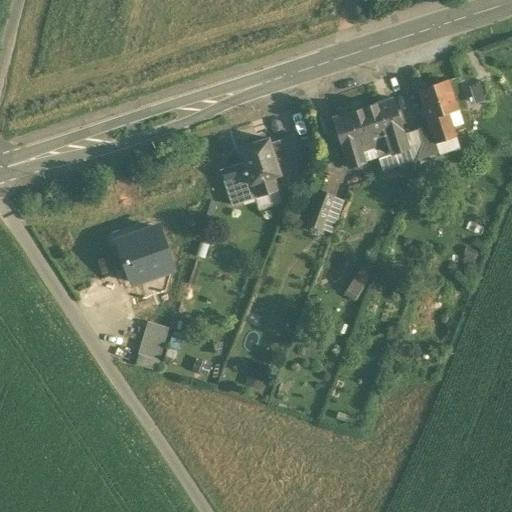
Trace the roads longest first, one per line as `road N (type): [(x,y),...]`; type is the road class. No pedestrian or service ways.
road 1 (secondary): [(0,169),(511,2)]
road 2 (unclassified): [(0,201),(205,511)]
